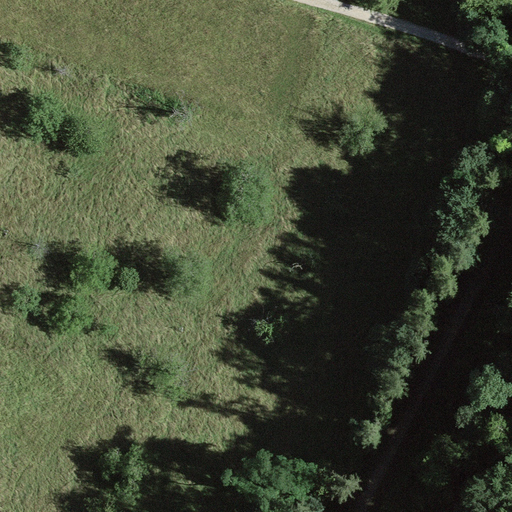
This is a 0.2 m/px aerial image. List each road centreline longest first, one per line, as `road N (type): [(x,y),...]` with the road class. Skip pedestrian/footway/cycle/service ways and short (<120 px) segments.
road 1 (track): [(511,225),(359,511)]
road 2 (track): [(330,0),(511,52)]
